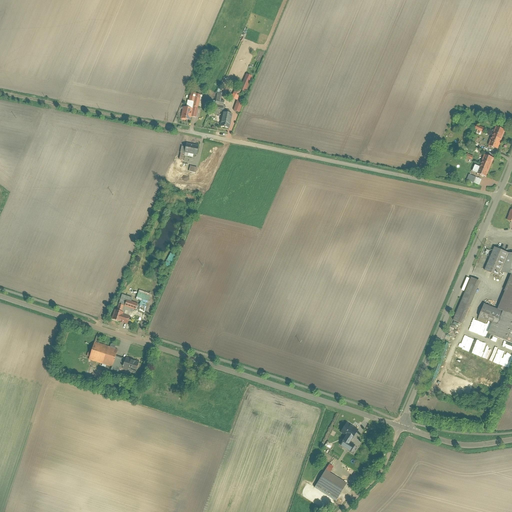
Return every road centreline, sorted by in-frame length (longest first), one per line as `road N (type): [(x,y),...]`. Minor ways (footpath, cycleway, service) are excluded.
road 1 (tertiary): [(0,295),(401,426)]
road 2 (unclassified): [(171,127),(498,195)]
road 3 (unclassified): [(484,229),(401,426)]
road 4 (track): [(0,90),(171,127)]
